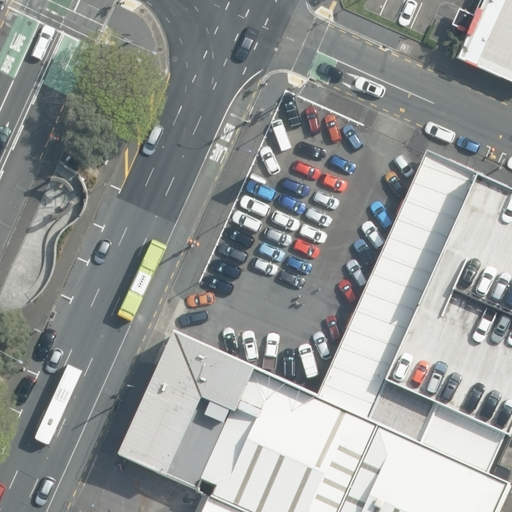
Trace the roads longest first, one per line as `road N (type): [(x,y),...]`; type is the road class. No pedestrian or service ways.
road 1 (trunk): [(239,17),(18,511)]
road 2 (tertiary): [(511,138),(239,17)]
road 3 (primary): [(0,128),(56,0)]
